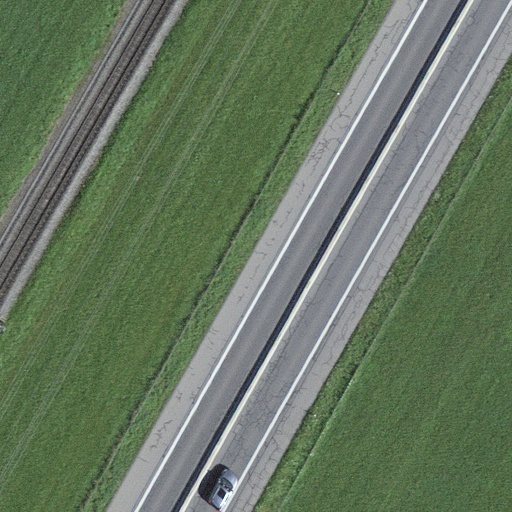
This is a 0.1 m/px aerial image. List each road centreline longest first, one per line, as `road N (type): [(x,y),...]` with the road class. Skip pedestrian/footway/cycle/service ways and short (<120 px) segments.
road 1 (trunk): [(199,511),(493,0)]
road 2 (trunk): [(446,0),(156,511)]
